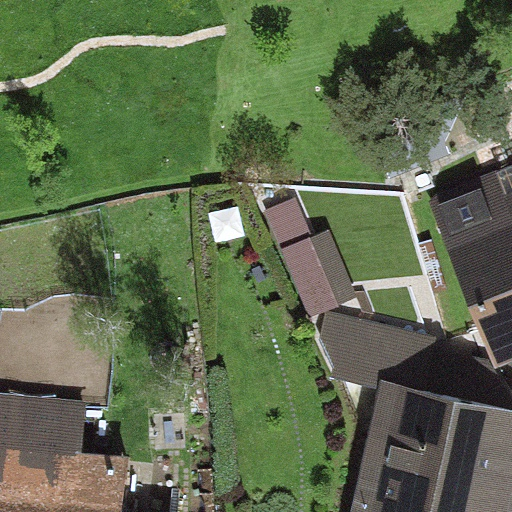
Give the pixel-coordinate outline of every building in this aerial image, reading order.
[(382,129),(389,148),(432,131),(425,112),(382,129)] [(511,227),(511,174),(494,181),(511,227)] [(488,364),(511,353),(511,227),(494,181),(429,207),(488,364)] [(305,308),(329,297),(288,203),(264,214),(305,308)] [(494,511),(499,493),(477,489),(495,408),(384,383),(394,337),(322,321),(318,341),(333,373),(382,384),(357,511),(494,511)] [(0,400),(0,511),(116,511),(121,474),(110,473),(110,466),(102,466),(102,472),(73,469),(79,409),(0,400)]
